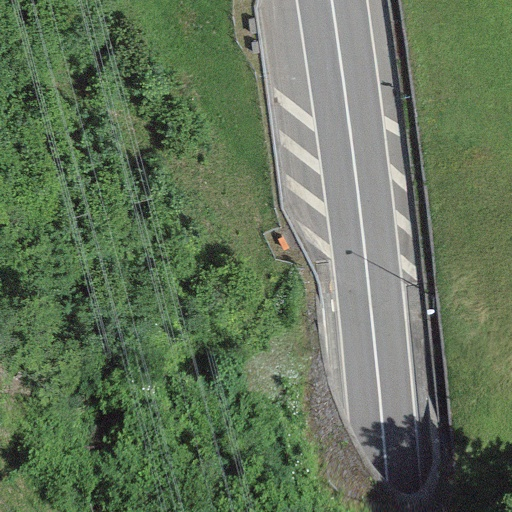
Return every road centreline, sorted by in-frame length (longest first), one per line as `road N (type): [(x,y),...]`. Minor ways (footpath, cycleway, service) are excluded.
road 1 (trunk): [(332,0),(390,511)]
road 2 (unclassified): [(511,128),(402,0)]
